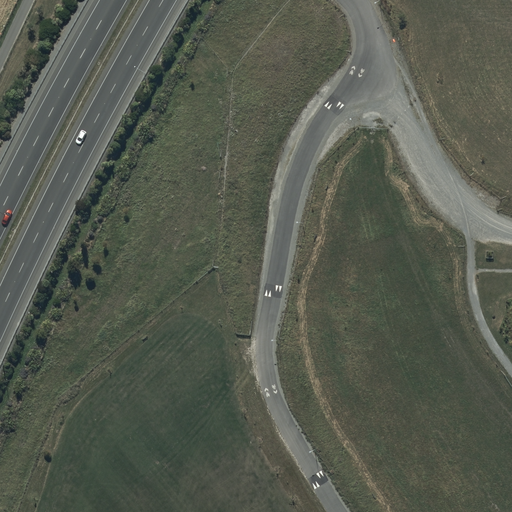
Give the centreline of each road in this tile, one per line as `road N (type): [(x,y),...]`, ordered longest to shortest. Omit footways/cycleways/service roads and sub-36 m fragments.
road 1 (residential): [(357,67),(309,141),(296,178),(263,336),(265,376),(279,414),(337,511)]
road 2 (motorway): [(163,0),(0,314)]
road 3 (motorway): [(0,212),(112,0)]
road 4 (residential): [(357,67),(383,87),(416,153),(469,219)]
